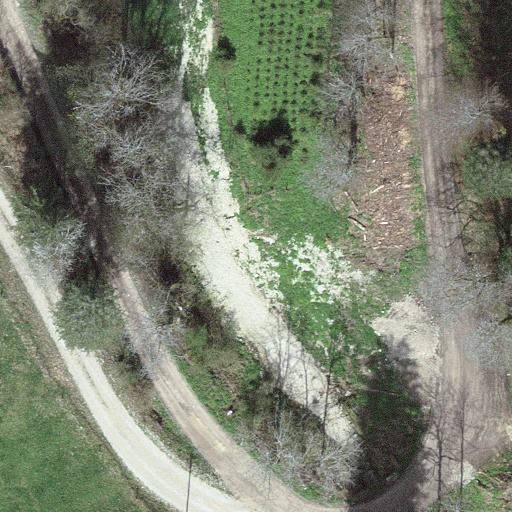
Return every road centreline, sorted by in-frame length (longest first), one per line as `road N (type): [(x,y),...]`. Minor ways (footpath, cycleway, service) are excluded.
road 1 (track): [(284,511),(202,431),(161,361),(3,0)]
road 2 (track): [(423,0),(455,373),(435,468),(397,511)]
road 3 (track): [(0,207),(135,442),(196,504),(223,511)]
